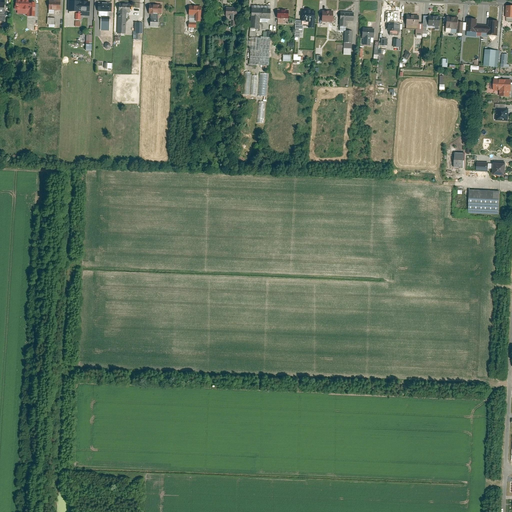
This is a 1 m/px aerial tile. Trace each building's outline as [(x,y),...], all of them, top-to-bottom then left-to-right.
[(16,1),(16,11),(30,11),(30,1),(16,1)] [(74,2),(74,12),(88,12),(88,2),(74,2)] [(98,3),(98,10),(112,11),(112,3),(98,3)] [(149,3),(149,14),(162,14),(162,3),(149,3)] [(119,4),(119,34),(128,34),(129,4),(119,4)] [(195,22),(201,22),(201,6),(190,6),(190,15),(195,16),(195,22)] [(252,7),(252,16),(259,17),(272,17),(272,8),(252,7)] [(225,9),(225,19),(237,19),(237,9),(225,9)] [(342,10),(342,22),(354,22),(354,10),(342,10)] [(277,11),(277,20),(289,21),(289,12),(277,11)] [(304,11),(304,20),(316,20),(316,12),(304,11)] [(334,21),(334,11),(323,11),(323,21),(334,21)] [(387,31),(400,31),(400,14),(388,14),(387,31)] [(419,26),(419,14),(407,14),(407,26),(419,26)] [(430,15),(429,26),(441,26),(441,15),(430,15)] [(447,18),(447,29),(458,29),(458,18),(447,18)] [(490,35),(498,35),(499,19),(490,19),(490,24),(490,30),(490,35)] [(362,29),(362,38),(375,38),(375,30),(362,29)] [(486,67),(500,67),(500,49),(487,49),(486,67)] [(252,50),(252,59),(264,59),(264,50),(252,50)] [(259,73),(258,96),(266,96),(267,73),(259,73)] [(495,92),(511,92),(511,78),(495,79),(495,92)] [(497,107),(497,120),(510,120),(510,107),(497,107)] [(457,167),(466,167),(467,152),(457,152),(457,167)] [(494,176),(507,176),(508,162),(495,162),(494,176)] [(477,171),(489,171),(489,163),(478,163),(477,171)] [(471,191),(470,212),(501,212),(502,191),(471,191)]
